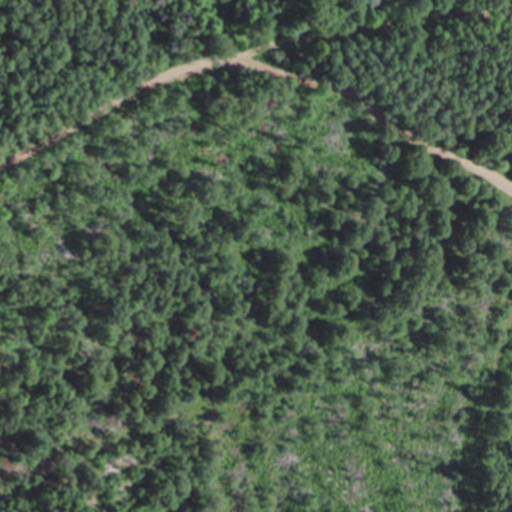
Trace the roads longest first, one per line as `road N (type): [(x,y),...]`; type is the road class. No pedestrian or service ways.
road 1 (residential): [(0,163),(233,57),(401,18),(511,10)]
road 2 (track): [(233,57),(511,185)]
